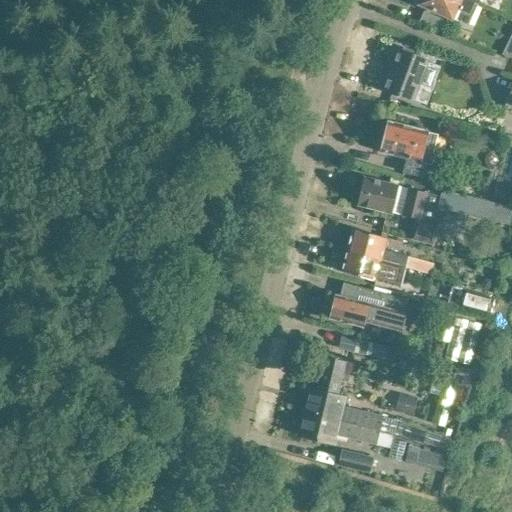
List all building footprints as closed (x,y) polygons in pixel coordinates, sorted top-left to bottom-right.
[(416,0),(416,1),(419,2),(418,5),(451,19),(468,26),(477,4),(467,0),(416,0)] [(442,20),(425,12),(420,23),(437,31),(442,20)] [(398,50),(383,90),(412,101),(427,61),(412,55),(413,52),(403,48),(402,52),(398,50)] [(389,123),(381,151),(407,157),(403,172),(425,178),(428,164),(432,163),(434,154),(432,152),(437,135),(389,123)] [(511,180),(497,177),(491,203),(511,208),(511,180)] [(444,188),(442,197),(409,189),(397,187),(397,186),(364,178),(357,205),(391,214),(391,213),(419,219),(420,217),(436,221),(440,206),(509,223),(511,211),(511,208),(491,203),(444,192),(445,188),(444,188)] [(425,226),(419,242),(438,248),(443,232),(425,226)] [(352,229),(347,250),(405,267),(430,274),(433,263),(408,256),(384,249),(387,237),(352,229)] [(399,287),(405,267),(347,250),(341,271),(399,287)] [(408,299),(391,295),(343,283),(340,296),(335,295),(330,319),(363,327),(364,321),(400,331),(408,299)] [(457,307),(485,314),(490,296),(463,288),(457,307)] [(463,320),(450,362),(476,370),(488,328),(463,320)] [(347,342),(347,360),(360,360),(360,342),(347,342)] [(404,350),(400,372),(417,376),(421,354),(404,350)] [(310,390),(304,412),(380,431),(383,417),(342,407),(344,398),(336,396),(344,362),(325,358),(320,382),(322,382),(320,392),(310,390)] [(405,397),(400,415),(417,419),(422,401),(405,397)] [(380,431),(304,412),(299,435),(315,439),(314,441),(317,441),(317,440),(333,444),(335,434),(377,444),(380,431)] [(410,448),(407,461),(443,471),(447,457),(410,448)] [(370,472),(373,458),(342,450),(339,465),(370,472)]
